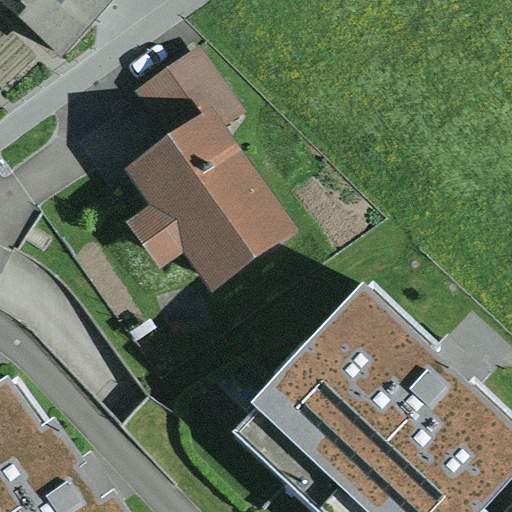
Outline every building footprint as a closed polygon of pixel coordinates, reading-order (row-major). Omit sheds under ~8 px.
[(0,0),(63,54),(108,0),(0,0)] [(136,90),(166,131),(214,97),(230,85),(201,44),(136,90)] [(166,131),(121,162),(150,203),(127,218),(158,263),(183,246),(214,291),(305,227),(214,97),(166,131)] [(362,276),(253,394),(261,401),(237,426),(331,511),(472,511),(511,469),(511,413),(455,361),(362,276)] [(0,511),(139,511),(116,481),(101,492),(82,465),(92,458),(53,406),(43,414),(9,368),(0,375),(0,511)]
